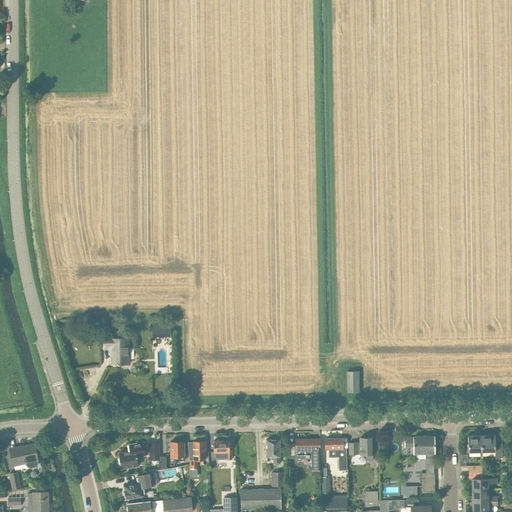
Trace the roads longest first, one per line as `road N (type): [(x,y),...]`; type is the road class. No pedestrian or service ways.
road 1 (unclassified): [(69,424),(15,207),(12,0)]
road 2 (unclassified): [(69,424),(449,417)]
